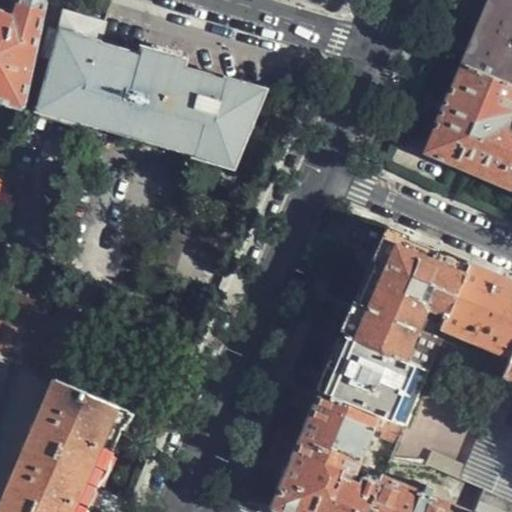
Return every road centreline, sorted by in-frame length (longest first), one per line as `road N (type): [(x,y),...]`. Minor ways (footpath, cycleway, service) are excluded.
road 1 (secondary): [(330,176),(183,501)]
road 2 (residential): [(330,176),(511,252)]
road 3 (residential): [(214,0),(381,50)]
road 4 (secondary): [(381,50),(330,176)]
